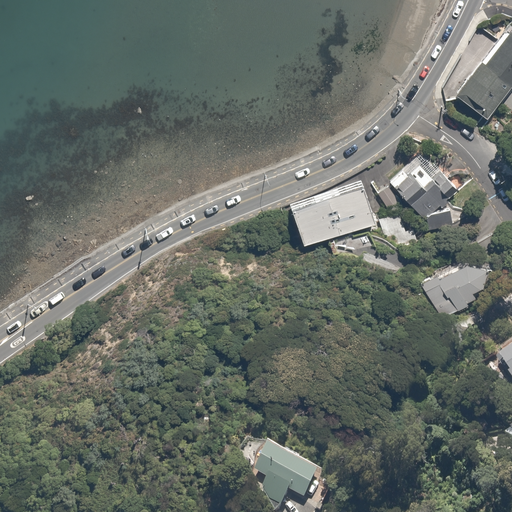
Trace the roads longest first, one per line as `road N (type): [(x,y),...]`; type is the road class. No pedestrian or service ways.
road 1 (secondary): [(410,106),(343,159),(149,245),(0,343)]
road 2 (residential): [(410,106),(485,169),(511,217)]
road 3 (secondary): [(467,0),(410,106)]
